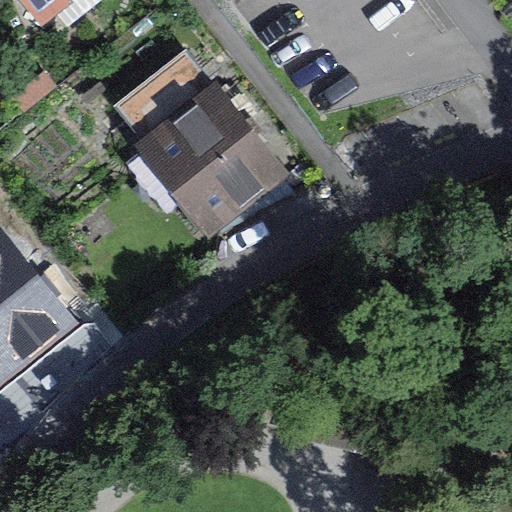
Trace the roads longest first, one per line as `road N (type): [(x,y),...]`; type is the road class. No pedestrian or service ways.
road 1 (residential): [(4,511),(46,443),(136,349),(321,225),(368,203)]
road 2 (unclassified): [(368,203),(204,0)]
road 3 (residential): [(368,203),(511,146)]
